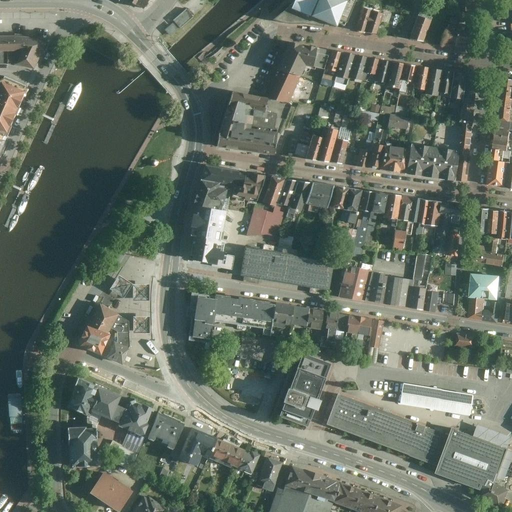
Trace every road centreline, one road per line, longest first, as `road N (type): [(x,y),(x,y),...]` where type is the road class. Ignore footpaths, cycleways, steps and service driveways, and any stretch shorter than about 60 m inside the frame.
road 1 (residential): [(169,277),(511,332)]
road 2 (residential): [(189,101),(235,74),(276,32),(491,65)]
road 3 (residential): [(473,195),(193,154)]
road 4 (tertiary): [(198,397),(235,423),(435,495)]
road 5 (residential): [(178,208),(136,229),(66,350)]
road 6 (residential): [(66,350),(51,413),(54,510)]
road 7 (residential): [(66,350),(179,397),(198,397)]
road 8 (residential): [(473,195),(491,65)]
road 9 (tertiary): [(169,277),(170,349),(198,397)]
